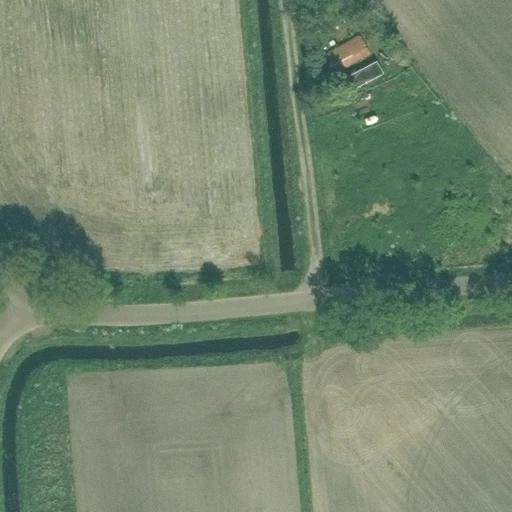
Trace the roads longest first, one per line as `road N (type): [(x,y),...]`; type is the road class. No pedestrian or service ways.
road 1 (unclassified): [(511,283),(133,316),(65,309),(24,292)]
road 2 (track): [(309,299),(283,0)]
